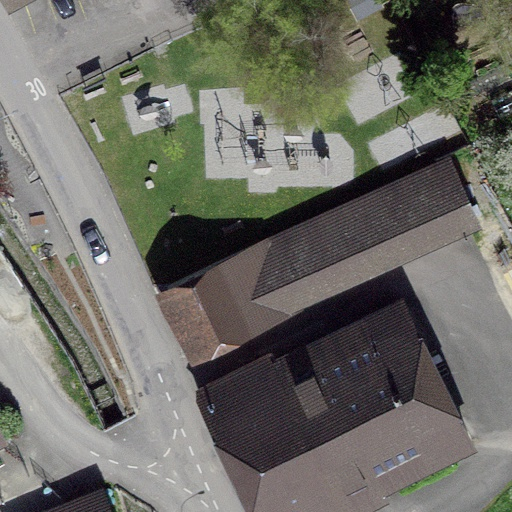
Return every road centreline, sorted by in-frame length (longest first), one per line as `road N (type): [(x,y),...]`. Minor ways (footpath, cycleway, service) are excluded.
road 1 (residential): [(0,60),(195,475)]
road 2 (residential): [(195,475),(94,453),(0,358)]
